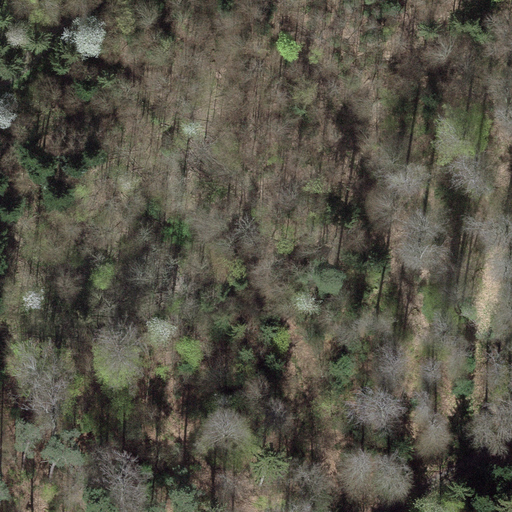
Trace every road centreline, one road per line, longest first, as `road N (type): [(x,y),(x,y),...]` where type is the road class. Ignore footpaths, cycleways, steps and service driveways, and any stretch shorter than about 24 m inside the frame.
road 1 (track): [(511,443),(395,511)]
road 2 (track): [(90,0),(0,83)]
